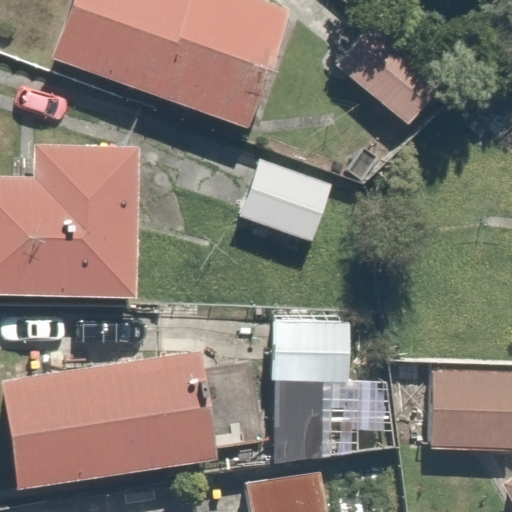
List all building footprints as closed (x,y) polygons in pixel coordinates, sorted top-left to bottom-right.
[(238,0),(39,0),(23,53),(233,120),(268,9),(238,0)] [(511,4),(494,21),(511,41),(511,4)] [(357,18),(325,59),(389,110),(421,68),(357,18)] [(511,90),(485,59),(442,95),(484,144),(511,119),(511,90)] [(28,132),(27,162),(0,162),(0,288),(136,290),(137,163),(120,163),(120,133),(28,132)] [(244,148),(221,207),(294,235),(316,176),(244,148)] [(316,307),(259,306),(257,376),(314,378),(316,307)] [(181,349),(0,367),(0,477),(192,459),(181,349)] [(506,359),(418,358),(417,443),(505,444),(506,359)] [(511,511),(511,464),(486,477),(503,511),(511,511)] [(320,511),(315,469),(236,480),(239,511),(320,511)]
